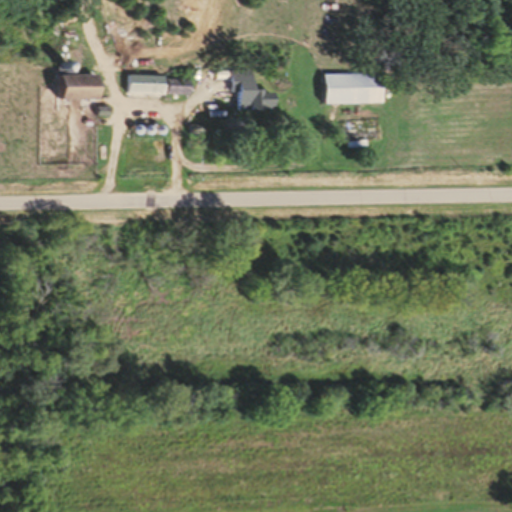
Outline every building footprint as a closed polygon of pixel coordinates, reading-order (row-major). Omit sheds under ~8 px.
[(48,110),(48,135),(59,135),(59,108),(99,108),(98,82),(54,83),(54,110),(48,110)] [(231,118),(272,118),(272,98),(250,98),(250,83),(229,82),(228,98),(231,98),(231,118)] [(379,112),(379,82),(318,82),(318,112),(379,112)] [(187,85),(124,85),(124,102),(187,102),(187,85)] [(339,148),(375,147),(374,128),(338,130),(339,148)]
